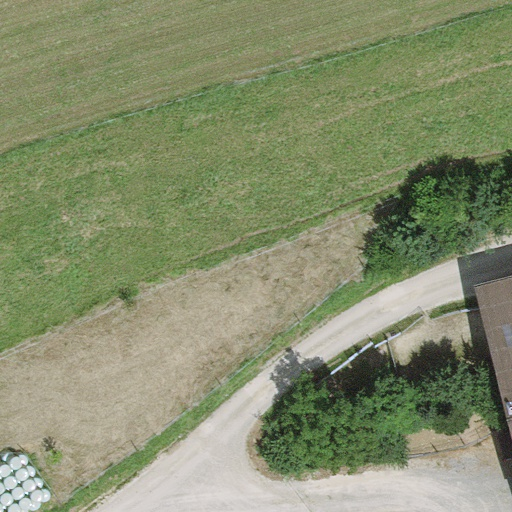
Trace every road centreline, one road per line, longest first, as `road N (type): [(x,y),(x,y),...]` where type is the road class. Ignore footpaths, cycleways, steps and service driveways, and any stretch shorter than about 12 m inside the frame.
road 1 (unknown): [(84,511),(333,320),(488,222),(511,216)]
road 2 (unknown): [(483,511),(430,493),(359,486),(193,487),(152,458)]
